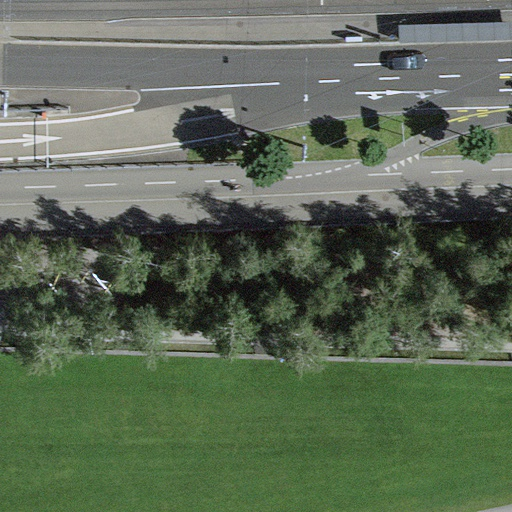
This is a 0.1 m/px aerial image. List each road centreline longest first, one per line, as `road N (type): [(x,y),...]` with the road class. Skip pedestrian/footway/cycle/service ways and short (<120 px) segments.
road 1 (motorway): [(0,55),(511,36)]
road 2 (motorway): [(0,139),(143,126),(353,78)]
road 3 (primary): [(0,68),(353,78)]
road 4 (primary): [(353,78),(511,74)]
